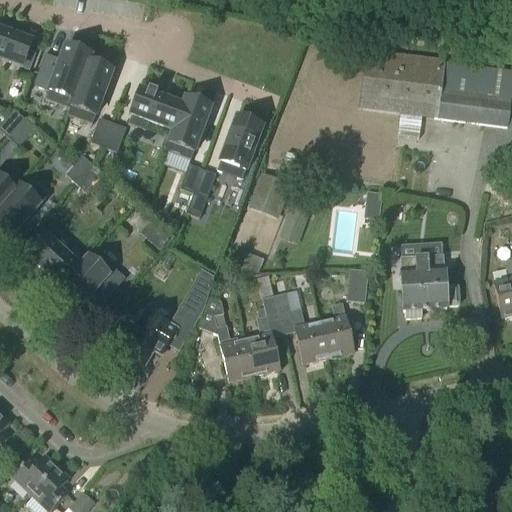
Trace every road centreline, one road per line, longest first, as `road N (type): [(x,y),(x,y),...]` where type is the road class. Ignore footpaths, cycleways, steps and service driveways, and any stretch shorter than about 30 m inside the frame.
road 1 (residential): [(141,419),(209,433),(294,429),(511,382)]
road 2 (residential): [(141,419),(126,443),(75,453),(0,386)]
road 3 (residential): [(0,310),(79,384),(141,419)]
road 4 (residential): [(7,0),(53,16),(169,33)]
